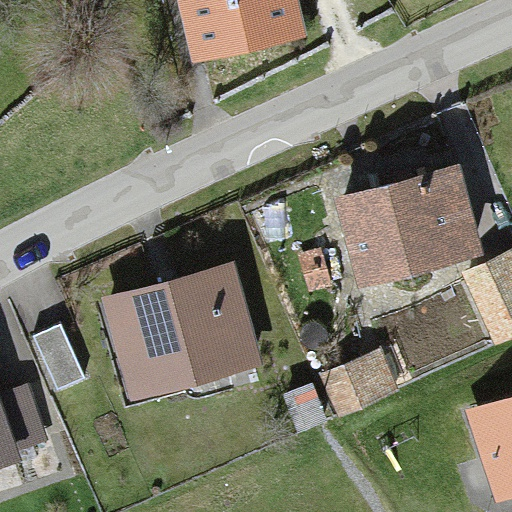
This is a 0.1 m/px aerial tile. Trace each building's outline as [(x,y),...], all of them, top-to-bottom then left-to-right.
[(299,0),(184,0),(199,57),(307,31),(299,0)] [(464,168),(345,196),(366,281),(485,253),(464,168)] [(239,271),(111,302),(133,393),(261,362),(239,271)] [(384,356),(320,380),(335,420),(399,396),(384,356)] [(0,394),(0,470),(22,464),(0,394)] [(511,394),(450,413),(471,485),(511,473),(511,394)]
